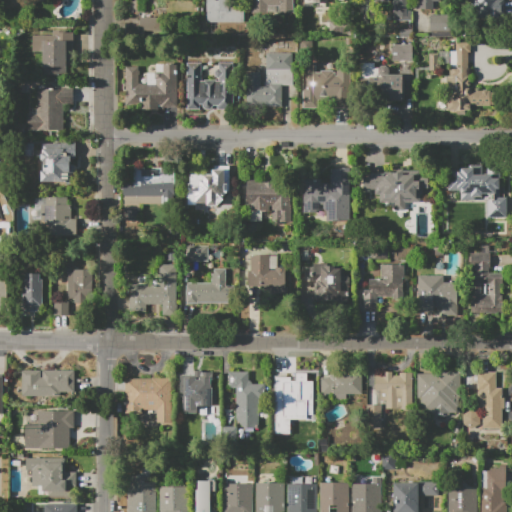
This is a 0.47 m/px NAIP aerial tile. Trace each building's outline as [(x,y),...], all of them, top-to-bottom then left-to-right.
[(206,22),(206,0),(230,0),(230,7),(244,7),(245,22),(206,22)] [(252,0),(293,0),(293,13),(252,14),(252,0)] [(393,11),(393,0),(390,0),(390,1),(380,2),(380,0),(407,0),(407,11),(412,11),(412,21),(386,21),(386,11),(393,11)] [(419,9),(419,0),(440,0),(440,2),(434,2),(434,9),(419,9)] [(504,0),(504,18),(477,18),(477,0),(504,0)] [(431,36),(431,14),(448,14),(448,36),(431,36)] [(137,32),(151,31),(151,19),(137,19),(137,32)] [(33,52),(33,36),(55,36),(55,40),(67,40),(67,75),(42,75),(42,52),(33,52)] [(468,80),(469,80),(470,82),(470,83),(470,84),(469,85),(468,86),(468,88),(469,88),(470,88),(471,89),(472,90),(472,91),(483,91),(484,90),(485,90),(486,90),(487,91),(491,91),(491,92),(496,92),(496,104),(490,104),(490,106),(470,105),(469,111),(447,110),(447,98),(450,98),(451,51),(456,51),(456,42),(470,42),(470,52),(468,52),(468,80)] [(393,61),(393,45),(413,44),(413,61),(393,61)] [(247,72),(261,72),(261,86),(266,86),(266,53),(292,53),(292,69),(293,69),(293,85),(282,85),(282,105),(247,105),(247,72)] [(427,53),(437,53),(438,71),(427,70),(427,53)] [(303,108),(303,62),(316,62),(316,72),(321,72),(321,70),(333,70),(333,72),(336,72),(336,76),(337,76),(337,63),(350,63),(350,108),(337,108),(337,99),(316,99),(317,108),(303,108)] [(361,62),(375,62),(375,68),(379,68),(381,66),(383,65),(385,65),(387,66),(388,68),(389,70),(389,72),(388,74),(403,74),(403,101),(380,101),(380,92),(375,92),(375,86),(361,86),(361,62)] [(202,105),(200,105),(200,107),(187,107),(187,63),(202,63),(202,80),(219,80),(219,78),(217,78),(216,77),(215,75),(215,74),(215,72),(216,71),(217,70),(219,69),(219,63),(233,63),(233,105),(230,105),(230,108),(218,108),(218,105),(212,105),(212,106),(211,108),(209,109),(207,109),(205,109),(204,108),(203,106),(202,105)] [(125,103),(125,67),(139,67),(139,84),(147,84),(147,74),(157,74),(157,65),(177,65),(177,107),(158,107),(158,109),(142,109),(142,103),(125,103)] [(37,89),(73,89),(73,105),(63,104),(63,131),(28,131),(28,115),(37,115),(37,89)] [(42,183),(41,171),(43,171),(43,162),(42,162),(41,159),(41,155),(42,153),(42,144),(76,143),(76,158),(70,159),(71,182),(42,183)] [(188,205),(189,171),(211,172),(212,166),(229,166),(229,194),(226,194),(222,198),(223,199),(216,206),(215,206),(188,205)] [(122,218),(123,182),(133,183),(133,168),(176,169),(175,205),(140,204),(139,210),(138,210),(137,220),(129,220),(129,218),(122,218)] [(460,200),(461,191),(448,191),(449,170),(460,171),(460,168),(474,168),(474,175),(492,176),(492,178),(500,178),(499,197),(507,197),(507,217),(487,216),(487,200),(484,200),(485,193),(482,193),(482,197),(476,197),(476,201),(460,200)] [(303,213),(304,179),(322,179),(322,183),(330,183),(330,169),(351,170),(350,220),(340,220),(340,222),(326,222),(326,212),(323,210),(323,205),(320,205),(320,210),(318,210),(318,213),(303,213)] [(421,202),(405,202),(405,210),(395,210),(395,202),(380,201),(380,195),(373,195),(373,189),(364,189),(364,174),(371,174),(371,173),(383,173),(383,172),(393,172),(393,170),(404,170),(404,172),(420,173),(420,177),(429,177),(429,188),(424,188),(424,195),(421,195),(421,202)] [(292,222),(279,222),(279,219),(272,219),(272,212),(246,211),(247,178),(293,179),(292,222)] [(77,236),(45,236),(45,227),(38,227),(38,199),(46,199),(46,197),(67,197),(67,204),(71,204),(71,219),(77,219),(77,236)] [(207,246),(185,245),(185,261),(207,261),(207,246)] [(374,259),(374,253),(370,253),(370,247),(372,247),(372,245),(388,245),(388,259),(374,259)] [(472,314),(472,253),(489,253),(489,273),(503,273),(503,283),(500,283),(500,295),(503,295),(503,314),(472,314)] [(251,256),(278,255),(278,267),(285,267),(285,289),(287,289),(287,294),(272,294),(272,290),(248,290),(248,272),(251,272),(251,256)] [(313,298),(313,264),(343,263),(343,275),(348,275),(348,303),(338,303),(338,298),(313,298)] [(63,265),(74,266),(74,270),(94,271),(93,299),(88,299),(88,304),(75,303),(75,300),(68,300),(68,272),(63,272),(63,265)] [(129,285),(159,286),(159,265),(177,265),(176,315),(163,315),(163,305),(146,305),(146,312),(128,311),(129,285)] [(363,309),(363,289),(369,289),(368,279),(381,278),(380,265),(404,265),(404,300),(393,300),(393,297),(378,297),(378,309),(363,309)] [(187,283),(211,283),(211,273),(214,273),(214,269),(226,269),(226,285),(234,285),(234,303),(198,303),(198,304),(187,304),(187,283)] [(26,274),(40,274),(40,280),(43,280),(43,307),(40,307),(40,312),(25,312),(25,306),(23,306),(23,278),(26,278),(26,274)] [(418,276),(443,275),(443,282),(458,282),(458,314),(441,315),(441,307),(434,307),(434,310),(418,310),(418,276)] [(54,302),(69,302),(69,317),(55,317),(54,302)] [(22,371),(22,397),(61,397),(61,393),(75,393),(75,371),(22,371)] [(228,371),(228,389),(237,389),(237,428),(256,428),(256,371),(228,371)] [(432,371),(461,372),(460,399),(459,399),(459,407),(457,407),(457,413),(450,413),(450,415),(433,415),(433,413),(421,413),(421,399),(418,399),(418,374),(432,374),(432,371)] [(482,429),(482,409),(476,409),(477,371),(497,372),(496,388),(502,388),(502,397),(505,397),(505,409),(502,409),(502,429),(482,429)] [(287,375),(305,376),(305,372),(317,372),(317,410),(287,409),(287,375)] [(321,394),(321,378),(330,378),(330,372),(363,372),(362,395),(350,395),(350,400),(334,400),(334,394),(321,394)] [(413,372),(413,409),(382,408),(382,427),(368,427),(369,390),(375,390),(375,372),(393,372),(392,375),(400,375),(400,372),(413,372)] [(187,378),(187,412),(199,412),(199,406),(217,406),(217,390),(214,390),(214,378),(187,378)] [(126,414),(138,414),(138,410),(158,410),(158,424),(172,424),(172,379),(126,379),(126,414)] [(463,424),(463,414),(471,410),(478,415),(478,424),(471,429),(463,424)] [(39,411),(38,424),(26,424),(26,449),(71,450),(71,428),(75,428),(75,412),(39,411)] [(271,414),(289,414),(288,437),(270,437),(271,414)] [(26,459),(26,471),(33,471),(33,486),(43,486),(43,493),(67,493),(67,485),(78,485),(78,473),(66,473),(66,460),(26,459)] [(482,511),(482,472),(490,472),(490,469),(500,469),(500,466),(507,466),(507,511),(482,511)] [(200,481),(218,481),(218,492),(213,492),(213,509),(216,509),(216,511),(198,511),(198,490),(200,490),(200,481)] [(396,511),(396,483),(440,483),(440,498),(412,498),(412,511),(396,511)] [(128,511),(128,484),(157,484),(157,511),(128,511)] [(224,485),(224,511),(253,511),(253,484),(224,485)] [(257,511),(257,484),(286,484),(286,511),(257,511)] [(288,511),(289,484),(318,485),(317,511),(288,511)] [(321,511),(321,484),(350,484),(350,511),(321,511)] [(353,511),(353,484),(381,484),(381,511),(353,511)] [(161,487),(161,511),(189,511),(189,487),(161,487)] [(449,511),(449,490),(478,490),(478,511),(449,511)] [(75,511),(76,504),(43,503),(42,511),(75,511)]
